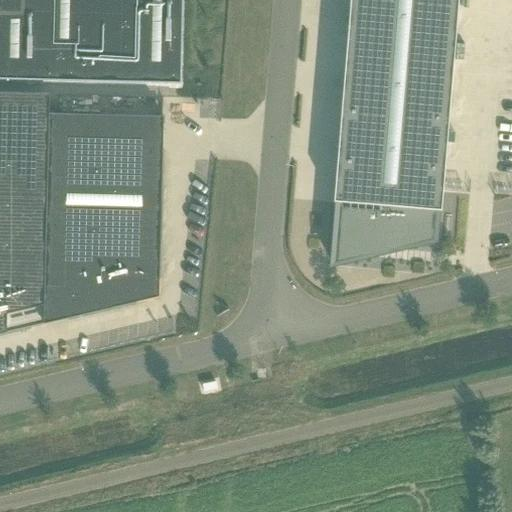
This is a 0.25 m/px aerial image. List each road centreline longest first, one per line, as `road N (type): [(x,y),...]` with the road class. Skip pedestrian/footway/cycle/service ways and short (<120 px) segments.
road 1 (unclassified): [(40,511),(511,392)]
road 2 (unclassified): [(289,0),(271,335)]
road 3 (unclassified): [(271,335),(0,400)]
road 4 (unclassified): [(271,335),(511,279)]
